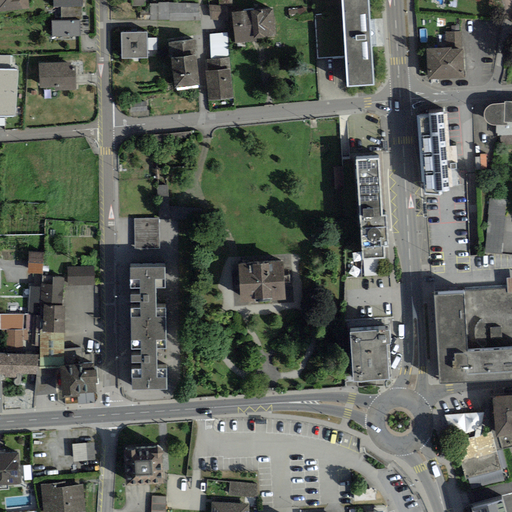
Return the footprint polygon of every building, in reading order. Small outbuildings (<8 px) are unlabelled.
[(0,0),(0,12),(29,9),(28,0),(0,0)] [(342,0),(347,86),(374,84),(368,0),(342,0)] [(200,21),(198,4),(169,2),(159,2),(159,4),(150,4),(150,20),(169,19),(169,21),(200,21)] [(227,6),(210,5),(209,20),(227,20),(227,6)] [(82,20),(81,6),(61,7),(61,21),(80,20),(82,20)] [(306,7),(288,9),(289,18),(307,16),(306,7)] [(272,9),(253,11),(253,10),(232,12),(235,44),(256,42),(256,39),(275,37),(272,9)] [(61,21),(51,21),(52,37),(80,36),(80,20),(61,21)] [(461,31),(445,32),(445,48),(451,47),(451,50),(462,49),(461,31)] [(147,38),(147,32),(121,33),(122,59),(147,59),(147,50),(147,38)] [(226,32),(210,35),(210,58),(229,56),(226,32)] [(157,38),(147,38),(147,50),(157,50),(157,38)] [(171,58),(196,55),(195,39),(168,43),(171,58)] [(428,80),(464,78),(463,49),(462,49),(451,50),(451,47),(445,48),(426,49),(428,80)] [(0,55),(0,69),(10,70),(11,56),(0,55)] [(199,86),(196,55),(171,58),(175,88),(199,86)] [(207,71),(230,69),(229,57),(206,59),(207,71)] [(76,90),(75,66),(71,66),(71,63),(39,64),(40,88),(55,88),(55,91),(76,90)] [(0,69),(0,91),(17,91),(18,70),(10,70),(0,69)] [(233,99),(230,69),(207,71),(205,71),(208,101),(233,99)] [(0,115),(15,116),(17,91),(0,91),(0,115)] [(146,102),(130,104),(131,113),(148,111),(146,102)] [(504,121),(505,104),(491,105),(488,107),(485,110),(484,115),(485,120),(490,125),(496,125),(496,133),(495,137),(504,136),(504,121)] [(427,116),(417,117),(422,193),(449,191),(445,110),(426,111),(427,116)] [(378,159),(356,161),(363,260),(384,258),(384,247),(388,247),(387,217),(382,217),(378,159)] [(168,184),(158,185),(159,217),(196,216),(196,207),(170,208),(168,184)] [(501,255),(506,200),(490,198),(484,254),(501,255)] [(159,217),(134,218),(135,248),(160,247),(159,217)] [(44,252),(29,251),(28,273),(43,274),(44,252)] [(283,261),(238,264),(241,304),(286,301),(283,261)] [(94,266),(67,266),(67,286),(95,285),(94,266)] [(165,267),(130,268),(130,289),(139,289),(140,295),(130,295),(130,302),(140,302),(140,309),(130,309),(130,330),(166,329),(165,309),(156,308),(156,288),(165,288),(165,267)] [(63,306),(64,277),(41,276),(40,287),(40,305),(43,305),(63,306)] [(507,288),(464,291),(468,351),(511,348),(511,277),(507,278),(507,288)] [(40,305),(40,287),(29,287),(29,315),(43,315),(43,305),(40,305)] [(464,291),(434,293),(438,384),(511,380),(511,348),(468,351),(464,291)] [(63,306),(43,305),(43,315),(43,333),(64,333),(63,306)] [(23,314),(0,314),(0,329),(23,330),(23,314)] [(166,329),(130,330),(131,350),(140,349),(140,356),(131,356),(131,362),(141,362),(141,370),(131,370),(131,390),(167,390),(166,369),(157,370),(157,349),(166,349),(166,329)] [(389,330),(350,333),(353,382),(389,379),(387,344),(390,344),(389,330)] [(22,331),(7,331),(7,354),(22,354),(22,331)] [(43,333),(40,333),(39,355),(38,368),(59,368),(63,367),(64,333),(43,333)] [(7,354),(0,354),(0,374),(5,375),(4,378),(16,378),(16,374),(38,374),(38,368),(39,355),(22,354),(7,354)] [(63,367),(59,368),(60,393),(61,398),(79,397),(79,394),(96,393),(95,383),(97,383),(96,369),(94,369),(93,362),(84,363),(84,366),(63,367)] [(59,368),(38,368),(38,374),(34,396),(60,393),(59,368)] [(511,395),(492,397),(496,438),(499,437),(501,449),(511,446),(511,395)] [(455,441),(465,479),(468,478),(501,470),(492,432),(455,441)] [(73,462),(95,460),(94,442),(72,444),(73,462)] [(127,486),(163,484),(160,447),(124,450),(127,486)] [(0,485),(21,484),(18,453),(0,454),(0,485)] [(505,482),(501,470),(468,478),(471,490),(505,482)] [(85,511),(83,484),(65,486),(65,482),(41,485),(43,511),(85,511)] [(256,497),(257,485),(230,482),(229,496),(256,497)] [(164,511),(165,496),(152,495),(150,511),(164,511)] [(504,511),(502,500),(472,508),(472,511),(504,511)] [(248,511),(248,504),(211,502),(210,511),(248,511)]
